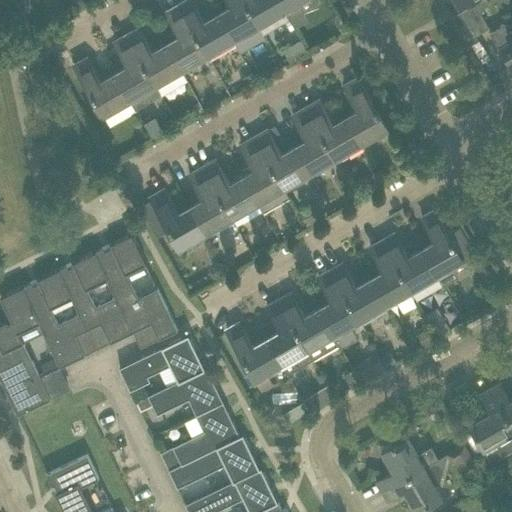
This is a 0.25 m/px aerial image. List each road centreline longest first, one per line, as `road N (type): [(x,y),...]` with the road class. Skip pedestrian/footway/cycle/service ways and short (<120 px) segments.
road 1 (unclassified): [(351,511),(324,461),(327,421),(511,308)]
road 2 (residential): [(126,182),(379,25)]
road 3 (residential): [(211,300),(455,158)]
road 4 (unclassified): [(443,136),(379,25)]
